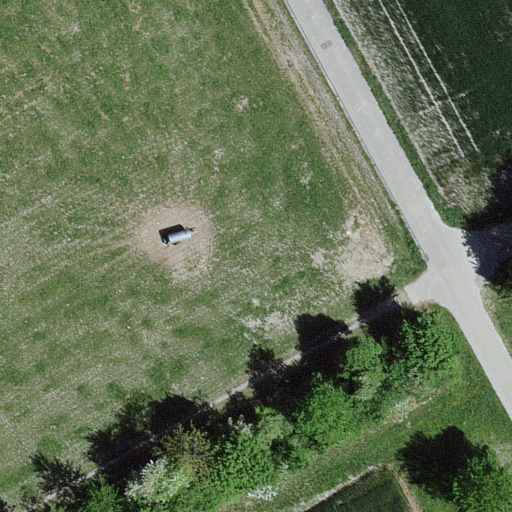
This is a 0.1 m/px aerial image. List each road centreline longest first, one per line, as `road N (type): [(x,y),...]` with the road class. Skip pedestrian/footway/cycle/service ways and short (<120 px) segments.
road 1 (track): [(453,280),(301,0)]
road 2 (track): [(511,244),(453,280),(511,389)]
